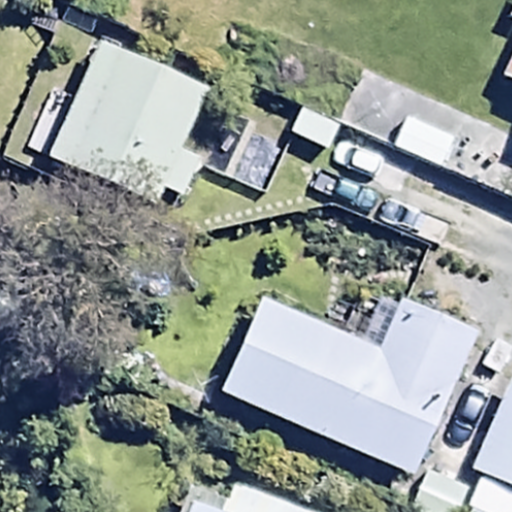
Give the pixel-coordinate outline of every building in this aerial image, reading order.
[(205,111),(97,63),(44,181),(150,229),(160,207),(178,216),(195,176),(179,169),(205,111)] [(511,63),(496,99),(511,106),(511,63)] [(358,76),(333,135),(502,207),(511,182),(511,167),(494,160),(504,138),(358,76)] [(511,222),(511,221),(467,200),(451,234),(496,255),(511,222)] [(259,320),(219,414),(412,495),(473,352),(377,311),(356,361),(259,320)] [(511,511),(511,402),(509,401),(468,487),(476,491),(466,511),(511,511)] [(261,511),(233,501),(229,511),(190,511),(184,509),(182,511),(261,511)]
